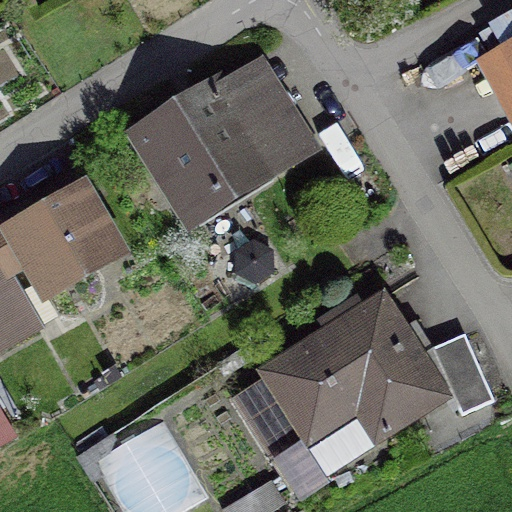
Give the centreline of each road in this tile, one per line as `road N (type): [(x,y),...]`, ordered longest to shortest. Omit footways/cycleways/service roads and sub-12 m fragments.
road 1 (residential): [(298,0),(502,321),(511,352)]
road 2 (residential): [(0,156),(251,0)]
